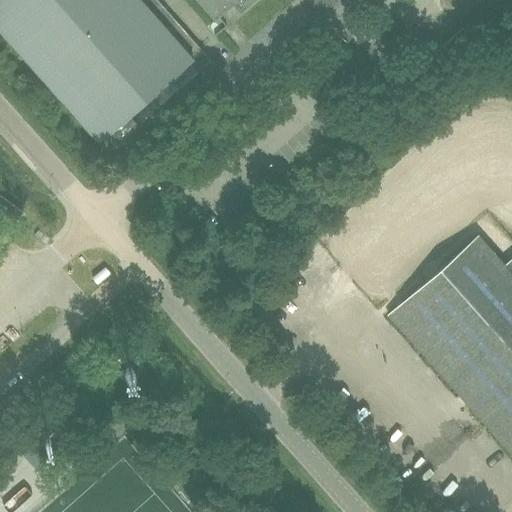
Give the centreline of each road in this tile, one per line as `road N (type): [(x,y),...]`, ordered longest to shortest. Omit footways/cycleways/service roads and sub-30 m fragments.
road 1 (unclassified): [(355,511),(95,221)]
road 2 (unclassified): [(95,221),(42,268),(80,313),(0,389)]
road 3 (unclassified): [(95,221),(0,114)]
